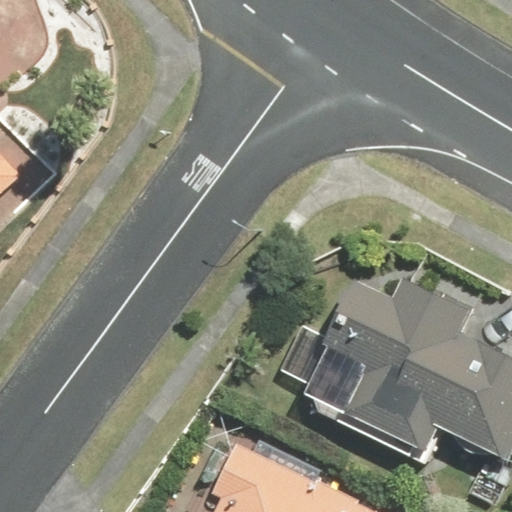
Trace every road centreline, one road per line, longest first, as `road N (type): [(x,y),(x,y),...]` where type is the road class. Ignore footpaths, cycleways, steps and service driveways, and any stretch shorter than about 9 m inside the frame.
road 1 (residential): [(342,12),(0,477)]
road 2 (tertiary): [(342,12),(511,128)]
